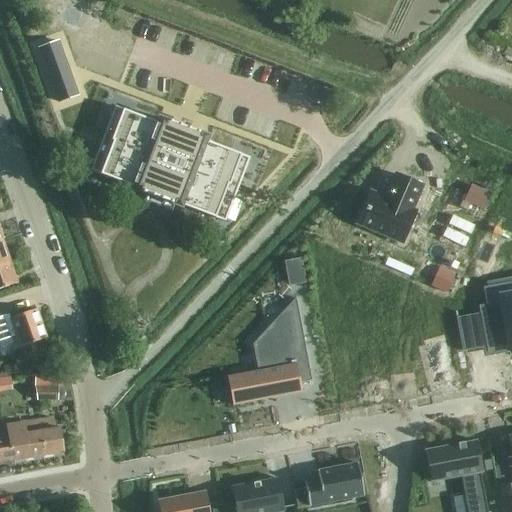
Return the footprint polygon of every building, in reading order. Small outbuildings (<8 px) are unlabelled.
[(181,51),(207,59),(215,36),(189,27),(181,51)] [(57,42),(38,49),(58,103),(76,96),(57,42)] [(114,108),(90,171),(133,188),(132,190),(181,208),(181,206),(224,223),(249,159),(206,143),(208,137),(159,119),(157,124),(114,108)] [(369,192),(355,224),(400,244),(414,211),(411,210),(421,186),(394,174),(383,198),(369,192)] [(475,188),(469,204),(482,209),(489,194),(475,188)] [(0,266),(8,264),(1,241),(0,241),(0,266)] [(0,289),(15,284),(8,264),(0,266),(0,289)] [(439,269),(431,288),(446,295),(454,275),(439,269)] [(511,282),(482,289),(486,305),(477,307),(486,353),(507,349),(509,356),(511,355),(511,282)] [(257,373),(226,379),(231,406),(300,393),(298,384),(310,382),(294,300),(279,317),(281,327),(266,330),(252,345),(257,373)] [(45,339),(35,310),(8,319),(7,315),(2,317),(0,317),(0,341),(14,337),(18,348),(45,339)] [(372,330),(334,337),(339,364),(359,361),(363,381),(410,373),(403,340),(375,346),(372,330)] [(34,375),(34,386),(53,387),(53,388),(56,388),(69,388),(68,382),(67,376),(54,375),(34,375)] [(34,387),(36,400),(56,401),(72,401),(69,388),(56,388),(53,388),(53,387),(34,386),(34,387)] [(49,419),(38,421),(40,431),(24,434),(27,456),(56,452),(52,429),(51,429),(49,419)] [(9,460),(27,456),(24,434),(40,431),(38,421),(5,426),(6,437),(9,460)] [(0,461),(9,460),(6,437),(0,438),(0,461)] [(486,511),(479,474),(481,473),(475,442),(423,451),(429,483),(460,477),(466,511),(486,511)] [(162,492),(207,482),(202,460),(157,470),(162,492)] [(317,479),(303,482),(308,507),(363,497),(357,464),(316,472),(317,479)] [(235,511),(281,511),(282,511),(276,479),(231,488),(235,511)] [(511,511),(511,485),(498,488),(502,511),(511,511)] [(207,511),(203,493),(158,502),(159,511),(207,511)]
